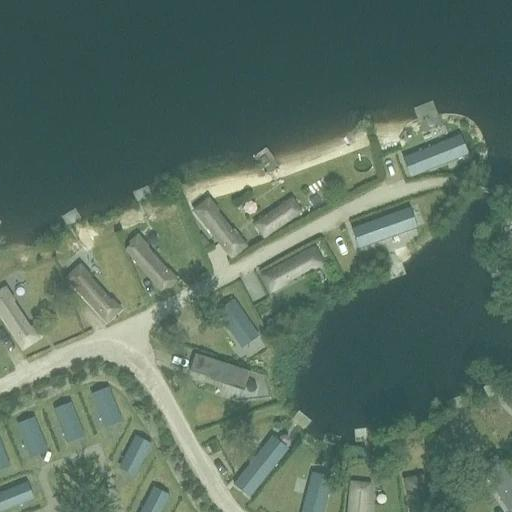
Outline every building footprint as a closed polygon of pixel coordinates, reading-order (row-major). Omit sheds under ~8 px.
[(461,147),(405,154),(408,177),(463,170),(461,147)] [(208,200),(194,212),(227,254),(233,249),(235,252),(243,245),(237,237),(235,238),(216,213),(217,212),(208,200)] [(255,225),(264,238),(300,213),(291,200),(255,225)] [(405,219),(354,238),(361,257),(412,238),(405,219)] [(125,251),(161,291),(166,286),(168,288),(177,281),(168,271),(166,273),(145,249),(147,247),(137,236),(129,244),(131,246),(125,251)] [(314,256),(311,250),(264,275),(266,279),(264,281),(270,293),(287,283),(287,282),(309,270),(310,271),(323,265),(317,255),(314,256)] [(66,279),(104,321),(109,316),(111,318),(120,310),(111,301),(109,302),(88,279),(90,278),(79,266),(66,279)] [(13,302),(5,289),(0,292),(0,314),(21,346),(27,342),(28,345),(38,338),(31,328),(29,329),(11,303),(13,302)] [(252,328),(233,300),(216,311),(236,340),(252,328)] [(250,372),(194,354),(189,372),(211,379),(211,381),(212,381),(213,378),(242,387),(246,373),(249,374),(250,372)] [(107,388),(91,394),(96,407),(98,406),(104,420),(110,417),(115,415),(110,401),(112,400),(107,388)] [(70,403),(54,409),(59,422),(61,421),(66,435),(73,432),(78,430),(72,416),(74,415),(70,403)] [(33,418),(17,424),(22,437),(24,436),(30,450),(36,447),(41,445),(36,430),(38,430),(33,418)] [(131,450),(125,463),(131,466),(136,468),(143,455),(145,456),(151,444),(135,437),(129,449),(131,450)] [(269,441),(234,485),(249,497),(284,453),(269,441)] [(511,511),(511,482),(502,466),(486,476),(508,511),(511,511)] [(422,477),(411,479),(412,482),(405,484),(410,511),(426,511),(423,492),(425,492),(422,477)] [(311,479),(302,511),(321,511),(329,484),(311,479)] [(349,511),(366,511),(369,486),(352,484),(349,511)] [(149,501),(143,511),(157,511),(161,506),(163,507),(169,496),(154,488),(147,500),(149,501)] [(4,492),(0,494),(0,511),(11,508),(11,506),(24,500),(22,494),(20,489),(5,495),(4,492)]
